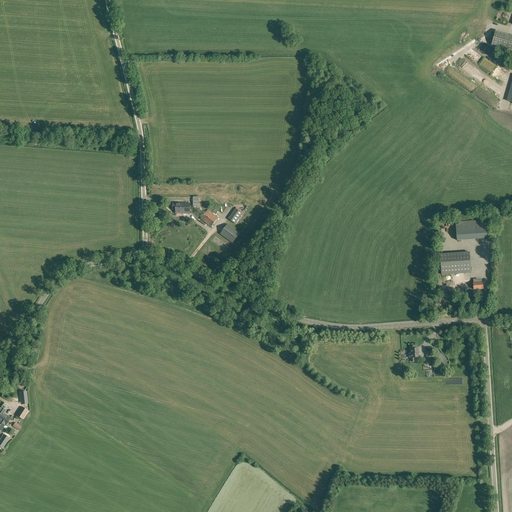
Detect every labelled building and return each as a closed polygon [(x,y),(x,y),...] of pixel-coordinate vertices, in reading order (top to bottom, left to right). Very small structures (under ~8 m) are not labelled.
[(511,35),(496,31),(492,45),(511,50),(511,35)] [(476,61),(487,66),(487,64),(485,63),(488,57),(473,51),(471,55),(478,58),(476,61)] [(505,80),(509,74),(499,68),(495,74),(505,80)] [(190,214),(190,204),(173,204),(172,209),(176,209),(176,214),(190,214)] [(235,224),(242,213),(243,212),(237,208),(228,219),(235,224)] [(211,228),(219,218),(207,210),(201,219),(199,221),(204,225),(206,223),(208,224),(207,225),(211,228)] [(488,238),(487,220),(456,222),(457,240),(488,238)] [(233,243),(240,233),(227,224),(220,234),(233,243)] [(471,272),(470,252),(440,254),(441,274),(471,272)] [(474,289),(483,289),(483,282),(481,282),(481,280),(478,280),(478,279),(473,280),(474,283),(473,283),(474,289)] [(415,345),(406,346),(407,354),(424,353),(424,348),(424,345),(418,345),(415,345)] [(26,392),(20,392),(21,405),(28,404),(26,392)] [(22,419),(27,411),(22,407),(16,415),(22,419)] [(3,414),(0,412),(0,430),(1,431),(5,425),(5,426),(10,418),(3,414)] [(19,431),(22,427),(15,422),(12,426),(19,431)] [(0,440),(0,446),(2,449),(9,438),(4,435),(0,440)]
